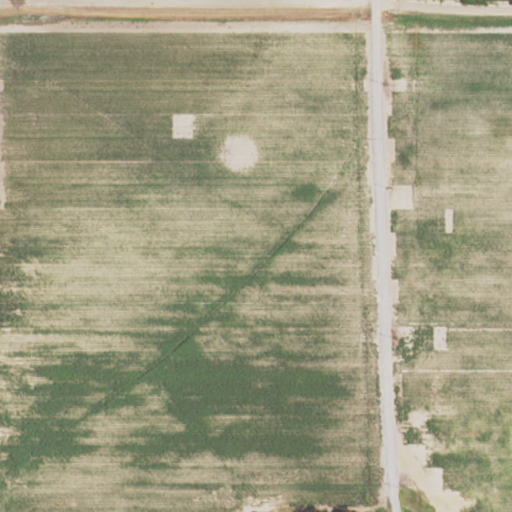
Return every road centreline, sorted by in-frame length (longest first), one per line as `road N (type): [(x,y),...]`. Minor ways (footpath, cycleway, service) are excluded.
road 1 (residential): [(395,511),(377,0)]
road 2 (track): [(392,441),(489,449),(507,476),(502,511),(395,504)]
